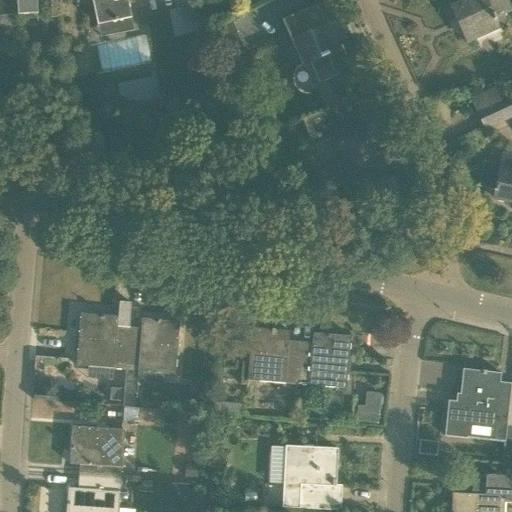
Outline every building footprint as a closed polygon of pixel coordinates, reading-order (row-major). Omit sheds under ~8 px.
[(0,0),(0,16),(38,14),(36,0),(0,0)] [(92,0),(98,25),(131,18),(128,0),(129,0),(92,0)] [(467,42),(498,28),(494,18),(511,10),(505,0),(465,0),(451,6),(467,42)] [(336,49),(326,26),(329,25),(319,4),(282,21),(312,87),(340,74),(338,70),(350,65),(342,46),(336,49)] [(220,61),(244,52),(232,20),(208,29),(220,61)] [(130,61),(148,59),(145,36),(127,38),(130,61)] [(485,130),(511,117),(511,102),(509,96),(476,112),(485,130)] [(366,125),(361,112),(356,99),(302,120),(312,146),(336,137),(350,173),(387,159),(373,122),(366,125)] [(511,166),(499,164),(484,161),(478,187),(496,191),(494,199),(511,202),(511,166)] [(400,219),(403,209),(385,205),(383,215),(400,219)] [(126,370),(129,328),(118,327),(118,317),(81,314),(76,366),(88,367),(114,369),(126,370)] [(175,374),(180,322),(142,319),(141,329),(129,328),(126,370),(124,389),(123,402),(122,407),(135,408),(138,371),(164,373),(175,374)] [(297,384),(300,342),(289,341),(289,331),(252,328),(247,380),(297,384)] [(347,389),(351,336),(313,333),(312,343),(300,342),(297,384),(347,389)] [(507,427),(511,385),(500,383),(501,373),(463,369),(458,421),(507,427)] [(110,388),(109,401),(123,402),(124,389),(110,388)] [(190,395),(189,410),(207,411),(208,397),(190,395)] [(354,421),(377,423),(378,408),(364,407),(356,406),(354,421)] [(121,480),(125,430),(72,426),(70,464),(80,465),(79,477),(121,480)] [(338,449),(286,446),(286,447),(272,447),(270,483),(284,483),(283,508),(341,511),(342,486),(336,485),(338,449)] [(213,454),(211,472),(224,473),(226,455),(213,454)] [(187,464),(185,477),(197,479),(198,465),(187,464)] [(511,488),(511,489),(509,483),(507,481),(504,479),(500,477),(498,476),(493,474),(488,475),(483,477),(480,478),(476,482),(473,487),(472,489),(472,492),(472,494),(452,493),(451,511),(503,511),(504,499),(511,502),(511,488)] [(119,511),(121,480),(79,477),(78,489),(68,488),(66,511),(119,511)]
